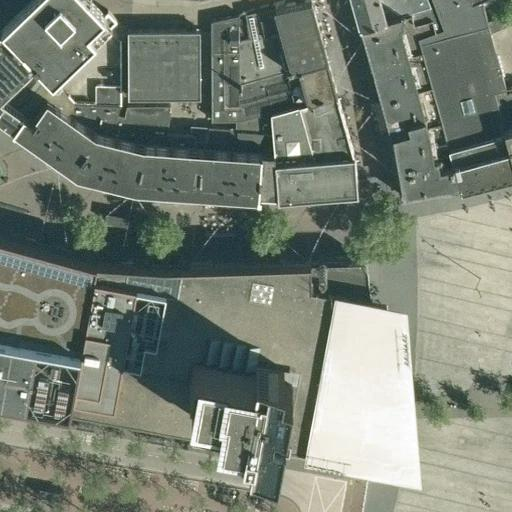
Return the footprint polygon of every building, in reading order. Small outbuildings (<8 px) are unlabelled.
[(1,27),(52,82),(117,20),(108,10),(104,14),(89,0),(31,0),(2,28),(1,27)] [(239,83),(260,78),(328,58),(311,0),(306,0),(246,13),(251,38),(240,39),(239,83)] [(352,0),(355,7),(353,7),(357,26),(360,25),(391,136),(400,188),(401,196),(459,186),(419,44),(417,38),(439,31),(427,0),(352,0)] [(431,0),(442,29),(445,37),(419,44),(459,186),(511,172),(511,157),(494,92),(506,89),(490,35),(488,27),(480,0),(431,0)] [(511,12),(488,22),(491,33),(511,24),(511,12)] [(239,83),(240,39),(240,14),(211,21),(211,29),(211,50),(211,121),(235,121),(239,121),(271,111),(338,91),(332,64),(329,64),(328,58),(260,78),(239,83)] [(52,82),(1,27),(0,28),(0,110),(16,122),(14,125),(14,126),(21,131),(23,129),(26,131),(32,122),(42,129),(36,138),(39,140),(37,142),(43,146),(48,140),(69,112),(73,105),(52,82)] [(200,29),(128,29),(128,97),(200,97),(200,29)] [(439,31),(417,38),(419,44),(445,37),(442,29),(439,31)] [(95,102),(120,103),(120,84),(96,83),(95,102)] [(511,87),(506,89),(494,92),(511,157),(511,87)] [(277,198),(345,193),(357,178),(355,153),(354,153),(338,91),(271,111),(273,130),(275,153),(278,194),(277,198)] [(102,169),(111,135),(119,105),(73,105),(69,112),(48,140),(43,146),(77,171),(79,171),(81,163),(94,166),(93,168),(102,170),(102,169)] [(170,105),(125,105),(123,115),(119,114),(113,135),(111,135),(102,169),(113,171),(112,175),(113,175),(111,181),(143,188),(143,187),(142,187),(143,183),(144,183),(150,184),(150,185),(151,185),(153,185),(153,186),(154,186),(155,185),(157,186),(157,187),(158,187),(159,187),(161,187),(161,188),(162,188),(164,179),(173,180),(181,186),(180,190),(192,191),(195,148),(196,137),(168,135),(170,105)] [(207,149),(195,148),(192,191),(220,193),(223,184),(234,184),(236,194),(260,196),(260,193),(278,194),(275,153),(273,130),(271,111),(239,121),(235,121),(235,128),(209,126),(207,149)] [(116,214),(106,212),(104,221),(115,223),(117,223),(149,229),(150,225),(151,220),(116,214)] [(97,257),(0,230),(0,389),(70,403),(72,390),(97,257)] [(152,261),(97,257),(72,390),(70,403),(188,425),(214,426),(227,429),(240,431),(239,438),(264,442),(265,437),(304,444),(303,449),(372,462),(420,471),(406,299),(370,293),(367,265),(367,263),(365,261),(364,259),(362,258),(360,258),(358,257),(349,258),(326,258),(326,257),(325,255),(324,255),(322,254),(321,254),(320,255),(319,256),(318,258),(179,262),(179,261),(152,261)] [(64,491),(40,487),(39,491),(38,494),(62,499),(63,495),(64,491)]
